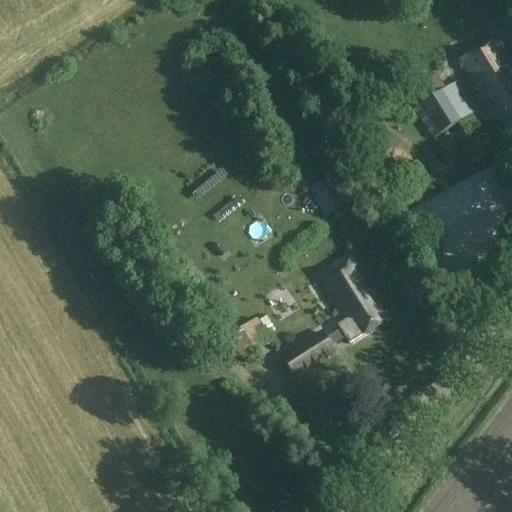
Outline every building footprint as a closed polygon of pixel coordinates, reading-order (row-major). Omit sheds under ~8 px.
[(509,135),(511,133),(511,80),(509,75),(511,72),(511,65),(497,40),(461,61),(495,117),(497,116),(509,135)] [(428,145),(430,144),(476,115),(456,84),(408,114),(428,145)] [(324,221),(345,209),(330,181),(309,192),(324,221)] [(379,302),(372,291),(369,293),(362,282),(367,279),(351,254),(316,276),(345,322),(338,327),(341,333),(327,342),(323,334),(282,360),(294,378),(334,352),(331,347),(345,338),(349,345),(388,321),(377,303),(379,302)] [(171,320),(193,303),(175,278),(153,293),(171,320)] [(301,305),(288,313),(295,325),(308,318),(301,305)] [(257,321),(240,333),(227,342),(243,364),(271,344),(257,321)] [(360,352),(378,343),(373,334),(355,343),(360,352)]
